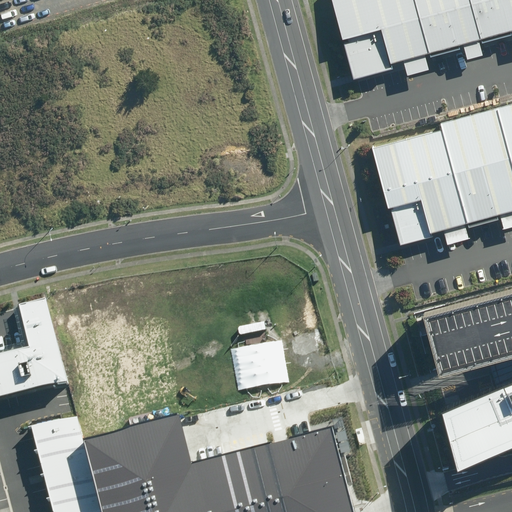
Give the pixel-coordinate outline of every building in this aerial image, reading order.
[(410,60),(429,55),(415,0),(330,0),(352,81),(393,70),(391,65),(410,60)] [(471,44),(481,42),(469,0),(415,0),(429,55),(471,44)] [(511,33),(511,0),(469,0),(481,42),(511,33)] [(511,103),(496,107),(511,166),(511,103)] [(511,212),(511,166),(496,107),(438,122),(440,131),(466,224),(510,213),(511,212)] [(466,224),(440,131),(375,148),(400,241),(454,227),(466,224)] [(440,378),(511,358),(511,294),(424,318),(440,378)] [(0,398),(69,381),(48,299),(16,307),(27,350),(0,357),(0,398)] [(511,384),(467,403),(443,412),(460,473),(483,463),(511,449),(511,384)] [(104,511),(77,411),(28,423),(51,511),(104,511)] [(355,511),(334,433),(316,438),(195,470),(181,419),(94,442),(112,511),(355,511)]
